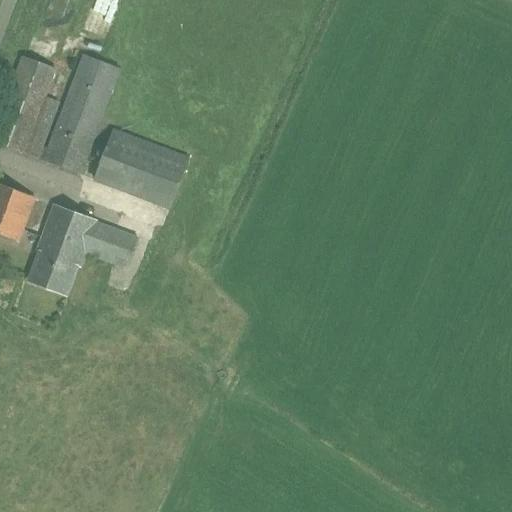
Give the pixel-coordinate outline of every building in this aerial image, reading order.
[(122,68),(83,54),(43,160),(82,175),(122,68)] [(56,69),(21,56),(0,118),(0,143),(24,152),(56,69)] [(122,191),(144,140),(114,129),(94,181),(122,191)] [(190,157),(144,140),(125,192),(171,209),(190,157)] [(35,198),(0,184),(0,233),(19,241),(35,198)] [(41,251),(30,281),(66,295),(77,265),(81,267),(87,252),(128,268),(139,239),(98,223),(98,222),(55,205),(38,250),(41,251)] [(124,270),(117,285),(133,292),(140,277),(124,270)]
